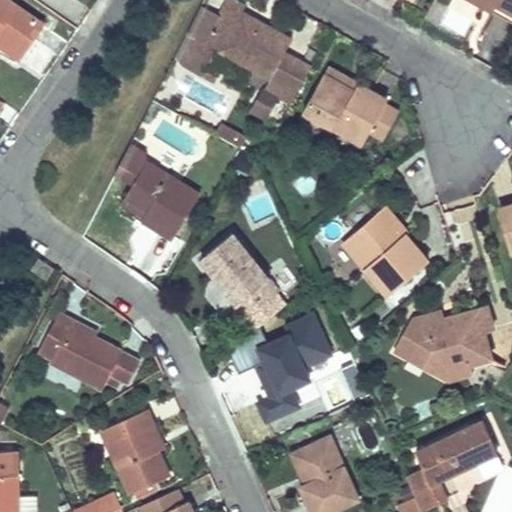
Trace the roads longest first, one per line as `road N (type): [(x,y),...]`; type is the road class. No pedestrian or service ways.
road 1 (residential): [(0,199),(128,289),(164,331),(250,511)]
road 2 (residential): [(125,0),(0,191)]
road 3 (residential): [(465,114),(440,64),(313,0)]
